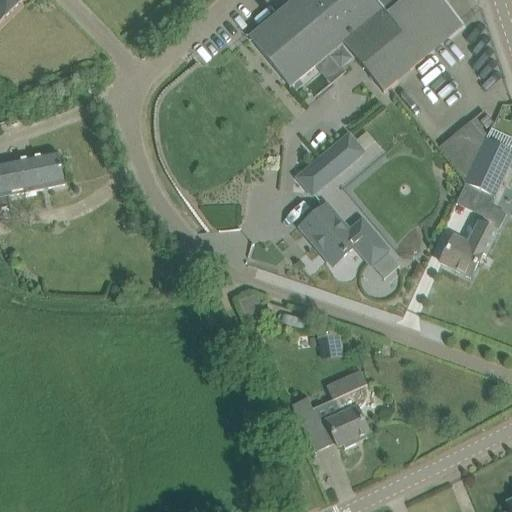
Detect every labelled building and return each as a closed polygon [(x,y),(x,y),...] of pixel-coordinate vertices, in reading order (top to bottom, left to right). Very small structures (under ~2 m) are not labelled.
[(0,0),(0,24),(24,0),(0,0)] [(295,0),(265,26),(249,39),(291,88),(306,75),(343,44),(384,94),(463,29),(440,0),(295,0)] [(511,161),(511,154),(486,142),(471,124),(440,149),(468,182),(466,186),(495,199),(511,161)] [(349,138),(300,180),(313,195),(362,154),(349,138)] [(0,199),(65,186),(58,153),(0,165),(0,199)] [(387,253),(374,237),(361,221),(347,233),(327,209),(319,216),(303,229),(322,251),(320,252),(329,262),(330,261),(334,266),(356,247),(369,263),(371,261),(383,251),(386,254),(387,253)] [(483,255),(486,256),(497,234),(482,226),(480,225),(467,250),(452,242),(441,264),(471,279),(483,255)] [(265,318),(255,295),(238,303),(248,325),(265,318)] [(337,333),(318,336),(320,349),(339,347),(337,333)] [(361,372),(326,388),(333,403),(334,402),(336,405),(341,417),(327,423),(330,431),(339,449),(343,447),(344,451),(356,445),(355,442),(369,436),(358,411),(362,408),(365,404),(367,399),(367,394),(366,389),(367,388),(361,374),(361,372)] [(308,401),(293,407),(305,433),(320,426),(308,401)]
